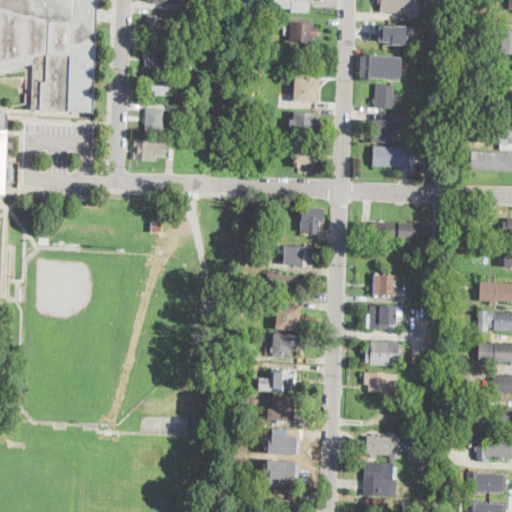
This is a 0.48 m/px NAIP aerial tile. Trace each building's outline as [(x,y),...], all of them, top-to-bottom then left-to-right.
[(0,0),(94,0),(90,111),(31,109),(33,55),(0,62),(0,127),(3,127),(1,189),(0,189),(0,0)] [(309,0),(309,10),(290,10),(290,7),(273,7),(273,0),(309,0)] [(410,7),(409,12),(382,10),(382,0),(405,0),(405,6),(410,7)] [(159,14),(158,23),(167,23),(167,37),(147,36),(147,28),(144,28),(144,21),(148,21),(148,14),(159,14)] [(318,34),(318,36),(314,36),(314,43),(289,41),(290,22),(315,23),(315,26),(319,26),(318,34)] [(379,24),(378,41),(405,43),(406,24),(379,24)] [(511,30),(511,52),(502,52),(502,30),(511,30)] [(163,61),(163,68),(149,68),(149,66),(145,66),(145,49),(149,49),(149,47),(174,47),(175,59),(172,59),(173,61),(163,61)] [(361,52),(359,78),(373,79),(373,76),(400,78),(402,55),(361,52)] [(189,84),(189,101),(176,101),(176,93),(170,93),(170,96),(155,96),(156,91),(144,90),(144,76),(170,77),(170,83),(189,84)] [(320,88),(320,93),(318,93),(317,102),(295,101),(296,79),(320,80),(320,88)] [(396,95),(395,108),(376,108),(377,85),(394,86),(393,95),(396,95)] [(511,114),(496,114),(497,95),(511,95),(511,114)] [(165,109),(163,132),(146,131),(147,109),(147,108),(165,109)] [(316,113),(316,120),(319,120),(319,126),(315,126),(315,135),(308,135),(308,131),(294,130),(294,127),(290,127),(290,119),(294,119),(294,113),(316,113)] [(394,129),(394,143),(374,142),(375,118),(393,119),(393,129),(394,129)] [(511,150),(500,150),(500,144),(499,144),(499,132),(506,132),(506,123),(511,123),(511,150)] [(165,143),(165,157),(153,156),(152,162),(132,161),(133,142),(165,143)] [(321,150),(320,163),(316,163),(316,164),(301,164),(301,167),(295,166),(295,163),(294,163),(295,145),(317,147),(317,149),(321,150)] [(415,147),(415,166),(373,165),(374,146),(415,147)] [(511,170),(471,169),(472,151),(511,152),(511,170)] [(325,208),(324,222),(319,221),(319,233),(311,233),(311,231),(302,231),(303,207),(325,208)] [(511,235),(507,235),(507,233),(503,233),(503,221),(508,221),(508,218),(511,218),(511,235)] [(427,238),(372,237),(372,221),(428,222),(427,238)] [(162,222),(162,233),(152,232),(152,222),(162,222)] [(257,245),(255,267),(239,266),(240,244),(257,245)] [(313,246),(312,266),(283,264),(284,254),(284,244),(313,246)] [(247,275),(246,283),(237,283),(238,274),(247,275)] [(398,288),(398,295),(374,295),(374,274),(396,275),(395,288),(398,288)] [(299,277),(298,293),(267,291),(268,275),(299,277)] [(511,282),(511,300),(496,300),(496,303),(490,303),(490,301),(479,300),(480,281),(511,282)] [(301,319),(301,321),(298,321),(297,330),(276,328),(277,304),(302,305),(301,319)] [(404,306),(403,316),(398,316),(398,325),(391,324),(391,328),(367,328),(367,313),(371,314),(371,305),(404,306)] [(511,312),(511,330),(495,329),(495,327),(489,327),(488,330),(478,329),(479,311),(511,312)] [(298,347),(298,349),(293,349),(293,358),(273,357),(275,334),(299,335),(298,347)] [(400,342),(399,349),(404,349),(404,358),(399,358),(399,365),(370,364),(370,361),(366,361),(367,344),(372,344),(372,341),(400,342)] [(511,344),(511,362),(479,361),(479,343),(511,344)] [(297,370),(296,385),(292,385),(292,392),(259,390),(260,378),(272,379),(272,369),(297,370)] [(399,374),(398,393),(369,391),(369,384),(365,384),(365,372),(399,374)] [(511,374),(511,392),(494,391),(495,374),(511,374)] [(295,406),(295,420),(268,419),(268,407),(272,407),(272,397),(292,397),(292,405),(295,406)] [(511,429),(491,429),(492,406),(511,406),(511,429)] [(258,413),(258,421),(250,421),(251,412),(258,413)] [(402,436),(401,459),(391,458),(391,455),(367,454),(367,448),(363,448),(364,440),(367,440),(367,435),(391,437),(391,432),(398,433),(398,435),(402,436)] [(266,433),(266,452),(298,454),(298,435),(266,433)] [(511,441),(511,457),(487,457),(487,462),(479,462),(479,458),(477,458),(477,435),(488,435),(488,438),(511,438),(511,441)] [(265,458),(265,484),(284,485),(285,476),(295,476),(296,459),(265,458)] [(397,466),(397,479),(394,479),(394,481),(400,481),(399,496),(363,495),(364,463),(394,463),(394,466),(397,466)] [(479,467),(479,473),(503,473),(503,475),(507,475),(507,490),(503,490),(503,492),(479,491),(479,493),(461,493),(461,485),(467,485),(468,470),(470,470),(470,467),(479,467)] [(478,497),(478,503),(506,503),(506,511),(468,511),(468,500),(470,500),(470,497),(478,497)] [(294,500),(293,511),(275,511),(276,499),(294,500)]
